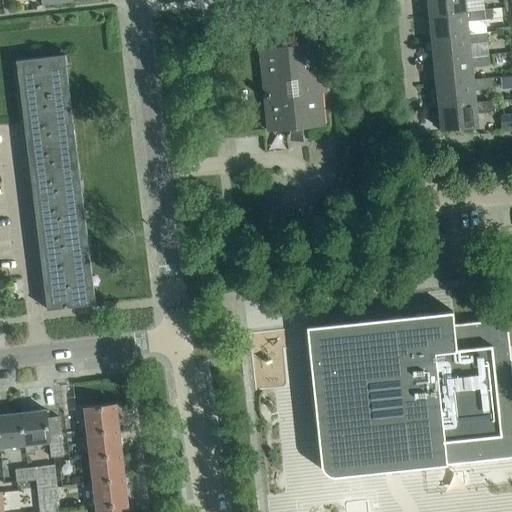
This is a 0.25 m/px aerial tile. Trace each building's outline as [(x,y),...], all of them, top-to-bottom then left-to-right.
[(427,0),(429,15),(466,11),(466,10),(464,0),(427,0)] [(484,9),(466,10),(466,11),(429,15),(431,38),(468,34),(468,33),(467,21),(485,19),(484,9)] [(296,29),(297,43),(321,40),(320,26),(296,29)] [(486,31),(468,33),(468,34),(431,38),(434,60),(471,57),(471,56),(469,44),(487,42),(486,31)] [(321,92),(326,92),(323,58),(318,58),(316,42),(259,48),(268,131),(325,125),(321,92)] [(47,309),(96,303),(65,54),(16,60),(47,309)] [(489,54),(471,56),(471,57),(434,60),(436,83),(473,80),(473,79),(472,67),(490,65),(489,54)] [(491,77),(473,79),(473,80),(436,83),(438,106),(475,103),(475,102),(474,90),(492,88),(491,77)] [(476,112),(494,111),(493,100),(475,102),(475,103),(438,106),(441,130),(478,126),(476,112)] [(511,112),(500,114),(501,127),(511,126),(511,112)] [(493,320),(479,321),(454,324),(453,311),(307,326),(322,464),(322,468),(324,471),(327,473),(330,475),(333,476),(337,476),(402,469),(445,464),(507,458),(510,457),(511,456),(511,367),(508,332),(507,328),(506,325),(503,323),(500,321),(497,320),(493,320)] [(84,407),(87,432),(119,428),(116,403),(84,407)] [(49,441),(49,437),(47,418),(46,409),(20,412),(24,444),(26,454),(36,453),(34,443),(49,441)] [(0,447),(24,444),(20,412),(0,414),(0,447)] [(59,416),(47,418),(49,437),(61,436),(59,416)] [(122,453),(119,428),(87,432),(90,456),(122,453)] [(63,456),(61,436),(49,437),(49,441),(51,457),(63,456)] [(125,477),(122,453),(90,456),(93,481),(125,477)] [(55,464),(35,467),(36,479),(56,477),(55,464)] [(36,479),(35,467),(15,469),(17,482),(36,479)] [(56,477),(36,479),(37,488),(57,485),(56,477)] [(128,502),(125,477),(93,481),(96,506),(128,502)] [(59,501),(57,485),(37,488),(39,503),(59,501)] [(60,511),(59,501),(39,503),(39,511),(60,511)] [(128,511),(128,502),(96,506),(96,511),(128,511)]
